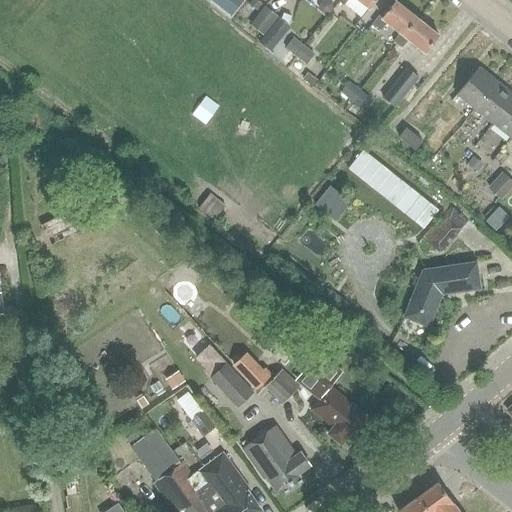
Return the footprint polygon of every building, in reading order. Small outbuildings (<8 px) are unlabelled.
[(231,17),(244,0),(208,0),(231,18),(231,17)] [(255,0),(253,0),(249,5),(257,11),(262,5),(255,0)] [(340,0),(345,3),(347,0),(356,0),(369,10),(376,0),(340,0)] [(386,23),(400,34),(403,37),(416,20),(395,3),(381,20),(378,17),(372,25),(380,31),(386,23)] [(265,37),(278,19),(263,8),(250,26),(265,37)] [(278,19),(265,37),(263,40),(274,48),(289,27),(278,19)] [(403,37),(400,34),(394,42),(402,49),(408,41),(425,54),(438,37),(416,20),(403,37)] [(284,48),(295,56),(302,46),(291,38),(284,48)] [(313,54),(302,46),(295,56),(306,64),(313,54)] [(395,109),(419,78),(406,68),(382,98),(395,109)] [(475,109),(496,82),(478,68),(457,95),(475,109)] [(318,81),(308,73),(303,80),(313,89),(318,81)] [(340,92),(351,101),(360,90),(349,81),(340,92)] [(511,99),(511,94),(496,82),(475,109),(493,124),(511,99)] [(370,98),(360,90),(351,101),(361,109),(370,98)] [(511,136),(511,99),(493,124),(511,138),(511,136)] [(405,128),(398,138),(413,149),(420,140),(405,128)] [(438,211),(362,151),(347,169),(424,229),(438,211)] [(466,164),(476,172),(482,164),(471,156),(466,164)] [(499,198),(511,185),(511,184),(504,176),(490,189),(499,198)] [(335,220),(350,200),(329,183),(314,203),(335,220)] [(214,220),(225,204),(209,193),(198,208),(214,220)] [(439,252),(467,220),(449,205),(421,237),(439,252)] [(498,207),(485,221),(495,231),(508,217),(498,207)] [(322,290),(281,259),(275,266),(316,298),(322,290)] [(428,329),(442,295),(480,289),(477,263),(423,274),(405,320),(428,329)] [(349,306),(329,291),(322,301),(341,316),(349,306)] [(322,359),(303,381),(322,397),(311,410),(333,428),(327,434),(341,445),(356,428),(360,431),(370,419),(352,404),(352,405),(330,387),(340,374),(322,359)] [(227,363),(211,377),(238,408),(254,394),(227,363)] [(298,387),(281,370),(263,388),(281,405),(298,387)] [(165,380),(172,390),(185,381),(179,372),(165,380)] [(142,408),(148,404),(142,395),(136,399),(142,408)] [(203,412),(191,421),(201,434),(212,425),(203,412)] [(275,426),(242,449),(264,480),(266,478),(275,491),(281,487),(285,493),(301,482),(297,476),(310,467),(300,453),(296,456),(275,426)] [(226,499),(203,468),(191,477),(156,429),(130,447),(155,482),(153,483),(173,511),(181,511),(184,510),(185,511),(233,511),(225,500),(226,499)] [(225,500),(233,511),(259,511),(261,511),(248,493),(250,491),(223,454),(203,468),(226,499),(225,500)] [(74,461),(61,463),(65,485),(78,482),(74,461)] [(398,511),(458,511),(438,483),(429,482),(418,491),(416,499),(398,511)]
